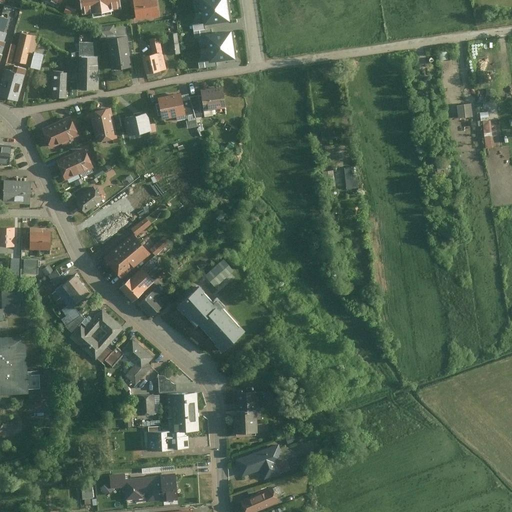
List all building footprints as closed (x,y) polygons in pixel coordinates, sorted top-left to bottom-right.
[(116,0),(80,0),(82,14),(118,9),(116,0)] [(133,0),(137,20),(160,17),(158,1),(153,2),(150,0),(133,0)] [(201,0),(204,23),(204,25),(223,22),(229,22),(226,0),(201,0)] [(76,8),(67,4),(64,11),(73,15),(76,8)] [(99,27),(101,39),(108,38),(108,37),(115,36),(113,25),(99,27)] [(0,72),(6,55),(11,57),(16,58),(20,43),(10,40),(13,31),(3,28),(0,26),(0,72)] [(206,33),(210,60),(215,60),(227,58),(234,57),(231,30),(224,31),(211,33),(206,33)] [(16,58),(15,61),(33,66),(37,51),(41,36),(23,31),(20,43),(16,58)] [(178,32),(169,33),(170,41),(178,40),(178,32)] [(115,36),(108,37),(108,38),(112,69),(132,66),(127,34),(115,36)] [(141,55),(145,74),(147,74),(148,78),(161,75),(160,71),(166,69),(159,37),(150,39),(153,53),(141,55)] [(81,41),(81,53),(96,53),(96,41),(81,41)] [(171,53),(180,52),(179,43),(170,44),(171,53)] [(37,51),(33,66),(42,68),(46,53),(37,51)] [(70,53),(70,71),(79,71),(79,88),(102,88),(102,53),(96,53),(81,53),(70,53)] [(216,66),(215,60),(210,60),(198,62),(199,69),(216,66)] [(3,68),(0,80),(0,94),(17,99),(26,68),(12,64),(11,70),(3,68)] [(481,82),(489,81),(487,69),(479,70),(481,82)] [(53,96),(68,96),(69,71),(54,71),(53,96)] [(203,110),(225,107),(223,86),(200,88),(203,110)] [(163,116),(186,111),(182,95),(182,93),(159,97),(163,116)] [(190,94),(182,95),(186,111),(163,116),(164,124),(188,119),(189,128),(194,128),(195,133),(203,131),(200,126),(198,117),(203,116),(199,95),(190,96),(190,94)] [(112,106),(89,111),(95,142),(118,137),(112,106)] [(464,110),(450,112),(452,125),(465,123),(464,110)] [(134,116),(124,118),(128,134),(149,130),(148,124),(146,113),(141,114),(140,111),(133,113),(134,116)] [(80,136),(71,116),(57,123),(65,142),(80,136)] [(495,146),(493,118),(485,119),(487,146),(495,146)] [(155,122),(148,124),(151,138),(159,136),(155,122)] [(65,142),(57,123),(42,129),(51,149),(65,142)] [(13,144),(0,143),(0,160),(12,161),(13,144)] [(82,174),(95,167),(85,148),(72,155),(82,174)] [(216,158),(223,163),(229,155),(222,150),(216,158)] [(82,174),(72,155),(59,162),(69,181),(82,174)] [(349,173),(340,174),(342,195),(352,194),(349,173)] [(326,177),(316,179),(320,208),(334,207),(332,195),(329,196),(326,177)] [(30,202),(31,180),(4,179),(4,201),(30,202)] [(103,201),(94,187),(75,200),(85,213),(103,201)] [(146,216),(131,229),(136,235),(151,223),(146,216)] [(15,226),(0,226),(0,244),(15,245),(15,226)] [(29,248),(50,248),(50,228),(29,228),(29,248)] [(104,261),(119,278),(149,253),(134,235),(104,261)] [(163,238),(149,251),(154,256),(155,256),(168,243),(163,238)] [(154,256),(145,264),(155,273),(163,265),(155,256),(154,256)] [(20,258),(11,257),(10,270),(19,271),(20,258)] [(41,258),(26,257),(26,273),(41,274),(41,258)] [(205,275),(215,288),(234,273),(223,260),(205,275)] [(155,273),(145,264),(122,287),(136,301),(159,278),(155,273)] [(50,284),(54,289),(59,285),(65,281),(56,269),(54,271),(49,265),(42,270),(47,276),(37,284),(42,290),(50,284)] [(86,292),(73,275),(65,281),(59,285),(73,302),(74,301),(86,292)] [(0,399),(30,398),(31,406),(41,406),(40,370),(27,371),(25,334),(0,334),(0,316),(22,315),(21,285),(0,285),(0,300),(0,307),(0,399)] [(60,320),(71,333),(83,319),(79,314),(73,306),(77,303),(74,301),(73,302),(59,285),(54,289),(56,291),(51,294),(56,299),(60,296),(67,306),(62,310),(66,317),(60,320)] [(153,292),(158,297),(165,291),(160,285),(153,292)] [(197,329),(216,311),(196,289),(175,309),(195,330),(197,329)] [(153,292),(141,303),(152,314),(164,303),(158,297),(153,292)] [(123,327),(102,308),(84,328),(80,324),(70,336),(96,359),(123,327)] [(216,311),(197,329),(220,353),(242,332),(219,308),(216,311)] [(155,357),(134,339),(122,352),(135,363),(127,372),(140,384),(155,366),(150,362),(155,357)] [(159,373),(160,391),(177,390),(177,380),(167,380),(167,373),(159,373)] [(198,395),(198,390),(171,392),(173,431),(189,430),(200,429),(199,414),(198,395)] [(234,418),(235,432),(258,431),(257,409),(256,391),(240,392),(235,393),(236,410),(237,418),(235,418),(234,418)] [(156,394),(139,395),(140,414),(157,413),(156,394)] [(299,421),(297,412),(290,415),(292,423),(299,421)] [(189,430),(173,431),(148,432),(149,450),(190,448),(189,430)] [(288,436),(290,441),(302,438),(300,432),(288,436)] [(280,443),(236,459),(242,476),(262,469),(265,477),(290,469),(280,443)] [(126,485),(125,479),(125,473),(111,474),(112,486),(126,485)] [(174,474),(125,479),(126,485),(127,498),(144,496),(144,493),(148,492),(149,500),(176,498),(174,474)] [(112,486),(109,482),(101,488),(107,495),(114,489),(112,486)] [(93,484),(83,485),(84,496),(88,496),(88,501),(95,500),(93,484)] [(240,502),(244,511),(253,511),(279,500),(272,487),(240,502)]
